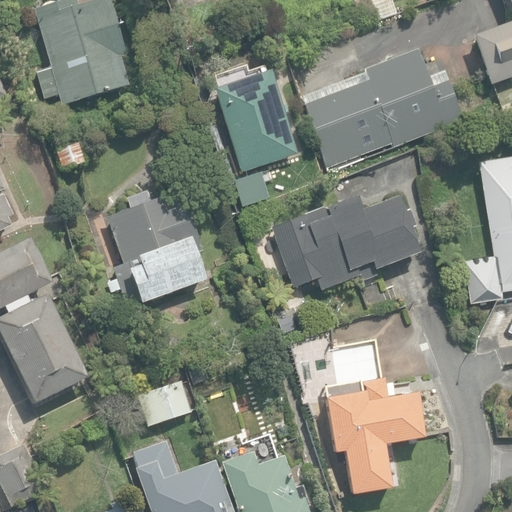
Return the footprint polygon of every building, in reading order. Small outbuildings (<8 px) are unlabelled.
[(58,96),(61,107),(127,87),(119,59),(123,58),(105,0),(102,0),(76,8),(73,0),(69,0),(32,12),(49,68),(35,72),(43,100),(58,96)] [(389,0),(371,0),(367,1),(375,22),(395,15),(389,0)] [(511,22),(470,38),(488,87),(511,78),(511,0),(503,0),(511,22)] [(368,79),(303,106),(329,168),(388,143),(391,150),(459,121),(442,82),(429,88),(414,50),(365,71),(368,79)] [(212,91),(239,174),(295,156),(268,73),(212,91)] [(52,153),(59,172),(81,164),(74,145),(52,153)] [(462,263),(469,305),(500,300),(499,294),(511,292),(511,158),(476,164),(491,258),(462,263)] [(0,233),(11,228),(7,219),(13,216),(3,196),(0,197),(0,192),(4,191),(0,182),(0,233)] [(120,292),(126,307),(203,282),(193,256),(201,253),(201,251),(180,194),(151,204),(147,192),(126,200),(130,211),(107,219),(124,266),(112,270),(115,280),(106,283),(110,295),(120,292)] [(314,282),(318,292),(358,277),(360,282),(374,277),(372,271),(417,254),(408,231),(413,229),(406,212),(404,213),(398,197),(359,212),(354,199),(322,211),(321,209),(268,229),(292,291),(314,282)] [(0,317),(0,339),(32,404),(86,377),(45,295),(27,304),(24,297),(50,285),(28,239),(0,252),(0,309),(2,308),(5,315),(0,317)] [(383,400),(373,340),(330,348),(336,385),(321,388),(333,454),(342,452),(350,495),(388,488),(381,445),(421,438),(413,394),(383,400)] [(113,362),(123,381),(146,369),(136,350),(113,362)] [(134,397),(144,429),(190,415),(180,383),(134,397)] [(82,427),(87,441),(104,436),(100,421),(82,427)] [(133,470),(148,511),(230,511),(213,462),(176,476),(164,442),(129,454),(135,469),(133,470)] [(0,455),(0,488),(10,508),(45,490),(22,444),(0,455)] [(220,464),(236,511),(307,511),(305,507),(307,506),(300,486),(293,489),(282,457),(256,466),(252,453),(220,464)]
